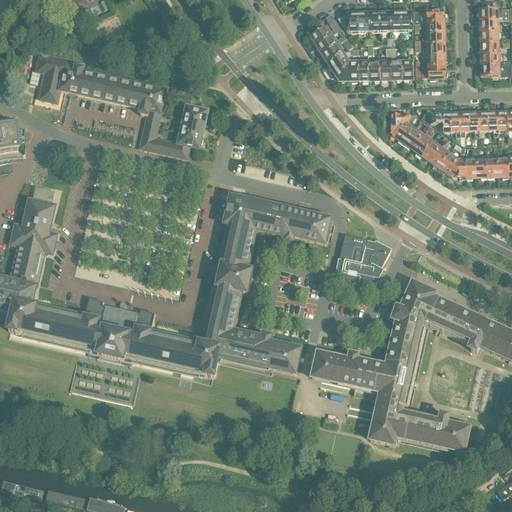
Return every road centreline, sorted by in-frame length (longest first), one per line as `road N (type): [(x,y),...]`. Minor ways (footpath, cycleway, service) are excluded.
road 1 (secondary): [(231,65),(301,138),(377,200),(511,279)]
road 2 (secondary): [(468,235),(391,187),(310,101)]
road 3 (residential): [(462,97),(310,101)]
road 4 (residential): [(10,188),(48,130),(0,101)]
